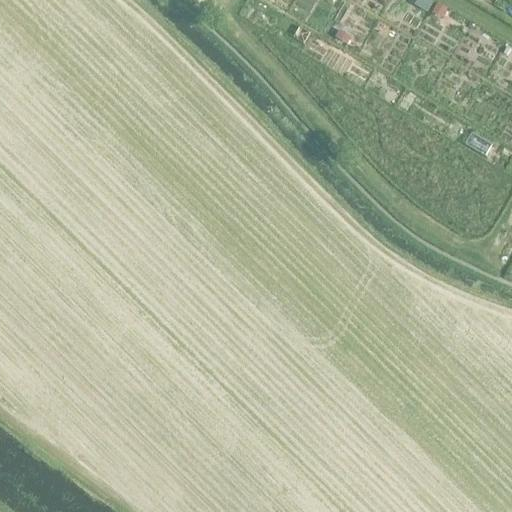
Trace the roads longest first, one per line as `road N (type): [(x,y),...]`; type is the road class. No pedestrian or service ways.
road 1 (track): [(511,315),(450,295),(381,253),(214,76),(123,0)]
road 2 (track): [(213,0),(367,173),(418,215),(488,246)]
